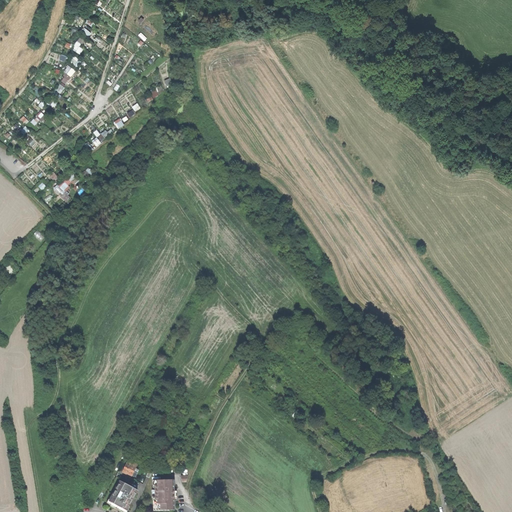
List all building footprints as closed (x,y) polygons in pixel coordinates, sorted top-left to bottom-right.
[(82,54),(85,49),(81,46),(86,40),(82,37),(74,49),(82,54)] [(72,60),(78,66),(82,63),(76,57),(72,60)] [(66,78),(63,81),(66,84),(78,72),(72,66),(63,75),(66,78)] [(62,84),(58,90),(63,94),(67,88),(62,84)] [(42,111),(32,122),(37,126),(47,116),(42,111)] [(122,118),(116,122),(121,129),(126,125),(122,118)] [(55,172),(51,176),(55,181),(59,177),(55,172)] [(55,187),(60,193),(77,179),(73,174),(55,187)] [(135,476),(138,471),(137,469),(135,468),(137,464),(128,459),(122,471),(128,474),(131,475),(131,476),(133,477),(135,476)] [(111,496),(109,500),(112,502),(111,503),(123,509),(123,508),(126,509),(128,506),(129,504),(130,504),(134,497),(133,497),(137,490),(131,487),(125,484),(126,483),(120,480),(120,481),(116,488),(116,487),(112,495),(111,496)] [(152,497),(153,510),(163,510),(174,510),(174,499),(173,491),(173,480),(152,480),(152,490),(152,497)] [(126,511),(130,506),(128,506),(126,509),(123,508),(123,509),(111,503),(112,502),(109,500),(111,496),(110,496),(106,502),(110,505),(115,508),(121,511),(122,511),(124,511),(126,511)]
